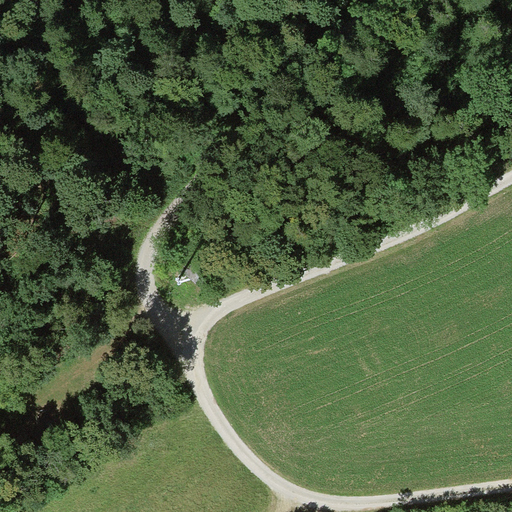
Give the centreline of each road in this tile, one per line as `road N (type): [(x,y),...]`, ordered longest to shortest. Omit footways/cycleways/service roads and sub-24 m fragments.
road 1 (track): [(394,0),(287,84),(196,173),(156,226),(143,259),(148,298),(213,421),(253,470),(295,499),(365,505),(511,487)]
road 2 (track): [(168,332),(511,177)]
